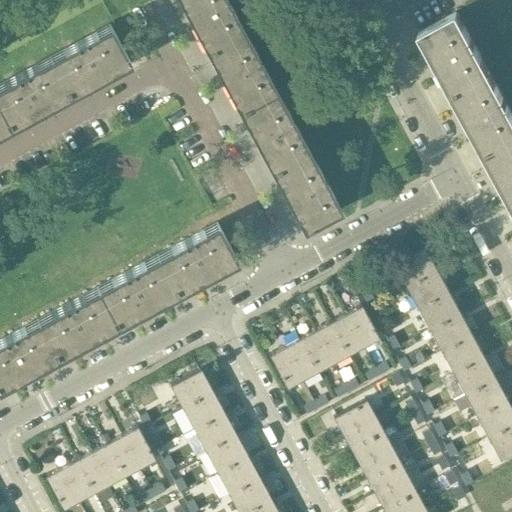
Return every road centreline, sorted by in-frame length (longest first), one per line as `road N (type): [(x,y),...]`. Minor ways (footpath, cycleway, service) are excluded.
road 1 (residential): [(0,426),(213,313)]
road 2 (residential): [(284,272),(166,66)]
road 3 (residential): [(213,313),(320,511)]
road 4 (residential): [(284,272),(456,182)]
road 5 (residential): [(0,159),(166,66)]
road 6 (residential): [(456,182),(365,16)]
